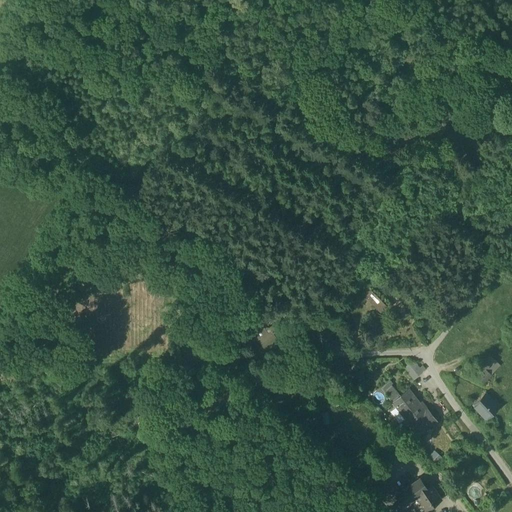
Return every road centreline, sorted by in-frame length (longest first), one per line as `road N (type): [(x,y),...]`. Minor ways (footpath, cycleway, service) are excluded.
road 1 (track): [(141,0),(511,227)]
road 2 (track): [(0,363),(244,357)]
road 3 (residential): [(244,357),(426,352)]
road 4 (residential): [(426,352),(434,376),(511,482)]
road 5 (residential): [(511,245),(426,352)]
